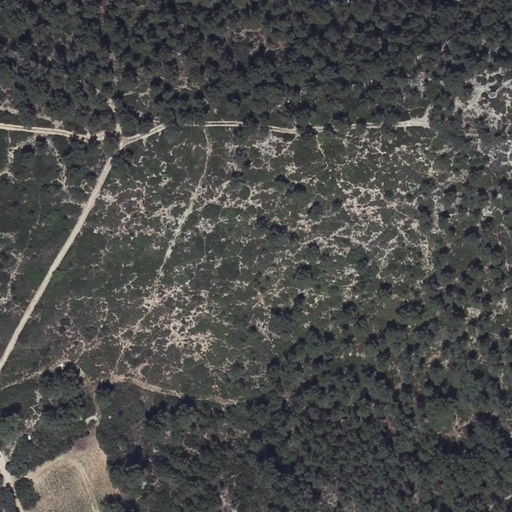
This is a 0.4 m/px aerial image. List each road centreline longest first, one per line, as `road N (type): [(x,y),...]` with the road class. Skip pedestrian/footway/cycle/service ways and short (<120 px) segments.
road 1 (track): [(0,362),(85,215),(120,132),(0,125)]
road 2 (track): [(120,132),(133,137),(170,124),(319,131),(430,120),(470,107),(480,92)]
road 3 (track): [(120,132),(112,102),(0,45)]
